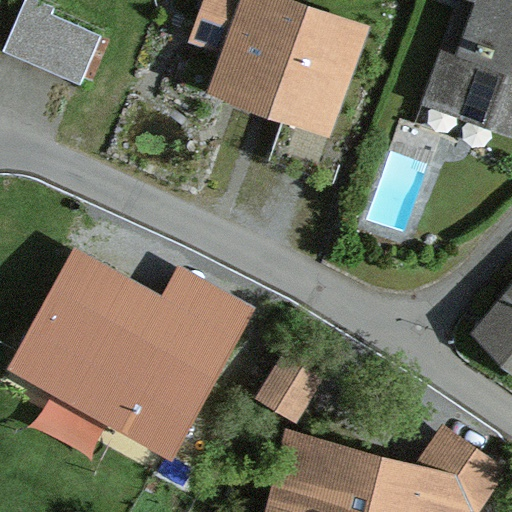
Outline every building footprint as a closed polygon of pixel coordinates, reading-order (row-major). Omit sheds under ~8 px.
[(40,0),(23,0),(3,49),(80,83),(100,34),(51,13),(54,6),(40,0)] [(248,19),(226,81),(292,105),(275,150),(332,170),(359,95),(331,85),(349,33),(254,0),(211,0),(210,6),(248,19)] [(511,0),(466,0),(435,88),(511,115),(511,0)] [(219,342),(76,263),(26,353),(169,432),(219,342)] [(511,345),(511,302),(491,328),(511,345)] [(292,346),(264,393),(294,412),(323,364),(292,346)] [(454,511),(458,495),(476,500),(492,476),(441,440),(411,484),(367,472),(369,463),(316,449),(299,511),(454,511)]
